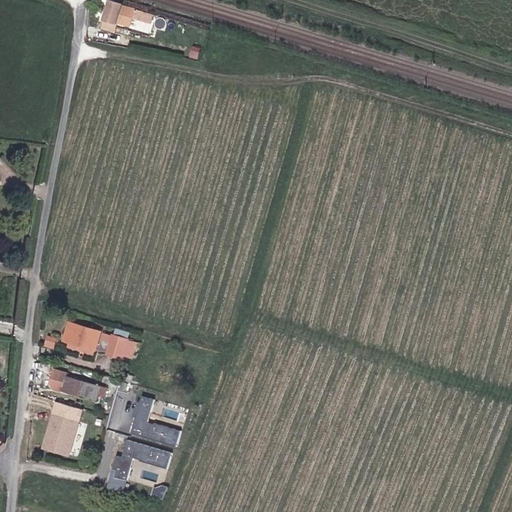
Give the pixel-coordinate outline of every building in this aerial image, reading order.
[(126,24),(138,26),(142,11),(131,8),(132,5),(119,1),(111,30),(123,33),(126,24)] [(128,47),(140,50),(142,42),(130,39),(128,47)] [(78,343),(104,350),(110,330),(77,321),(75,328),(82,331),(78,343)] [(71,341),(78,343),(82,331),(75,328),(71,341)] [(116,349),(130,353),(134,336),(120,333),(116,349)] [(67,391),(98,400),(103,384),(71,375),(67,391)] [(137,414),(132,433),(177,444),(181,428),(150,420),(156,397),(140,393),(135,414),(137,414)] [(49,449),(73,456),(82,425),(58,418),(49,449)] [(117,454),(109,487),(126,491),(134,458),(168,466),(172,450),(127,439),(123,456),(117,454)]
